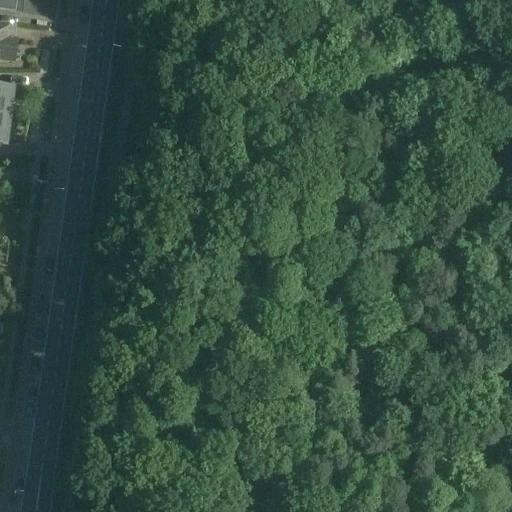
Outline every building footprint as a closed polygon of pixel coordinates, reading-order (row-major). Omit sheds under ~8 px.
[(0,0),(0,11),(22,15),(24,0),(0,0)] [(374,0),(372,15),(378,25),(388,27),(396,18),(398,0),(374,0)] [(17,27),(0,25),(0,63),(15,65),(18,41),(15,41),(17,27)] [(0,116),(8,118),(9,111),(10,111),(12,109),(14,99),(12,97),(11,97),(11,90),(0,88),(0,116)] [(0,144),(4,146),(5,139),(7,139),(9,138),(10,129),(10,127),(9,125),(7,125),(8,118),(0,116),(0,144)]
